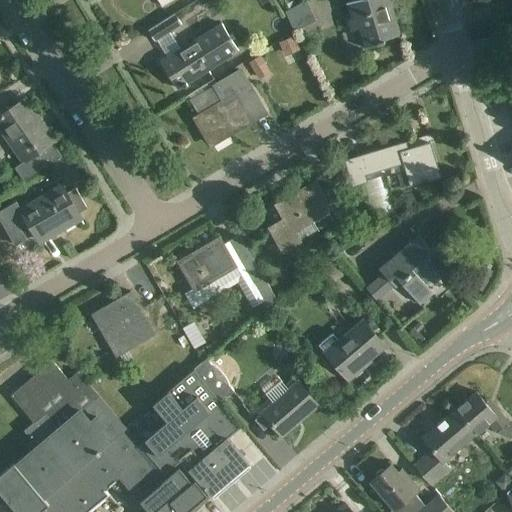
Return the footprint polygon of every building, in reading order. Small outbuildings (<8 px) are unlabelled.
[(359,29),(365,48),(385,42),(384,37),(399,33),(399,32),(398,32),(388,0),(354,0),(347,2),(352,19),(348,21),(351,31),(359,29)] [(307,1),(285,11),(295,31),(316,21),(307,1)] [(149,30),(156,41),(181,24),(175,14),(149,30)] [(161,62),(178,89),(239,51),(222,24),(161,62)] [(292,37),(279,43),(284,55),(300,48),(294,36),(292,37)] [(261,56),(250,62),(259,78),(270,72),(261,56)] [(222,100),(195,116),(211,144),(242,127),(243,122),(248,119),(253,120),(265,113),(239,69),(212,85),(222,100)] [(53,143),(55,141),(43,126),(40,128),(36,122),(39,120),(25,99),(0,115),(0,124),(24,161),(15,167),(25,181),(62,156),(53,143)] [(411,185),(440,176),(430,143),(406,150),(405,144),(407,143),(406,142),(346,160),(352,185),(367,181),(364,173),(404,162),(411,185)] [(286,219),(271,228),(284,250),(300,241),(294,231),(332,210),(337,219),(347,213),(331,185),(321,192),(321,193),(314,198),(307,187),(277,205),(286,219)] [(29,222),(39,241),(64,227),(61,223),(77,214),(83,224),(84,224),(78,214),(87,208),(76,188),(66,194),(63,187),(22,211),(29,222)] [(16,202),(0,211),(0,218),(15,245),(26,239),(19,228),(29,222),(22,211),(16,202)] [(368,232),(364,223),(354,228),(358,237),(368,232)] [(267,306),(277,299),(239,235),(229,241),(267,306)] [(402,283),(420,304),(433,293),(426,285),(440,273),(444,277),(456,267),(434,242),(434,243),(435,245),(431,248),(419,235),(379,268),(396,288),(402,283)] [(219,239),(180,262),(196,288),(235,266),(219,239)] [(130,291),(91,314),(102,332),(104,331),(119,355),(155,335),(130,291)] [(248,323),(258,314),(252,305),(247,309),(250,313),(244,318),(248,323)] [(332,332),(318,344),(325,353),(348,379),(363,367),(361,366),(385,345),(364,320),(340,340),(332,332)] [(213,352),(223,345),(217,338),(208,346),(213,352)] [(206,359),(194,369),(222,401),(234,391),(229,385),(229,384),(228,384),(228,383),(228,382),(227,381),(227,380),(226,379),(226,378),(225,377),(224,376),(224,375),(223,375),(223,374),(222,373),(221,372),(220,371),(219,370),(218,369),(217,369),(217,368),(216,368),(216,367),(215,367),(214,366),(213,366),(213,365),(212,365),(211,364),(206,359)] [(87,391),(79,382),(74,386),(52,360),(11,395),(34,422),(24,431),(31,439),(87,391)] [(168,421),(141,444),(159,466),(169,458),(176,466),(182,460),(198,478),(212,495),(213,495),(212,494),(236,474),(242,469),(249,464),(250,463),(227,437),(217,445),(212,439),(237,419),(222,401),(194,369),(171,390),(154,405),(168,421)] [(262,414),(255,419),(264,429),(271,423),(282,436),(318,405),(298,383),(262,414)] [(88,511),(109,495),(105,490),(121,477),(141,501),(145,497),(163,482),(87,391),(31,439),(37,446),(16,464),(14,463),(0,475),(0,490),(18,511),(88,511)] [(496,431),(511,437),(511,423),(509,423),(496,407),(492,411),(477,392),(457,409),(477,434),(489,423),(496,431)] [(433,449),(414,465),(431,485),(431,486),(441,478),(434,469),(444,461),(477,434),(457,409),(423,437),(433,449)] [(145,506),(139,511),(194,511),(210,497),(208,495),(210,494),(212,496),(212,495),(198,478),(182,460),(176,466),(161,479),(163,482),(145,497),(149,502),(145,506)] [(376,477),(371,481),(395,509),(391,511),(453,511),(440,496),(427,507),(415,493),(420,489),(402,469),(398,472),(391,464),(384,470),(381,470),(376,474),(376,477)] [(499,478),(499,486),(504,492),(511,485),(511,479),(505,472),(499,478)] [(352,511),(345,503),(334,511),(352,511)]
